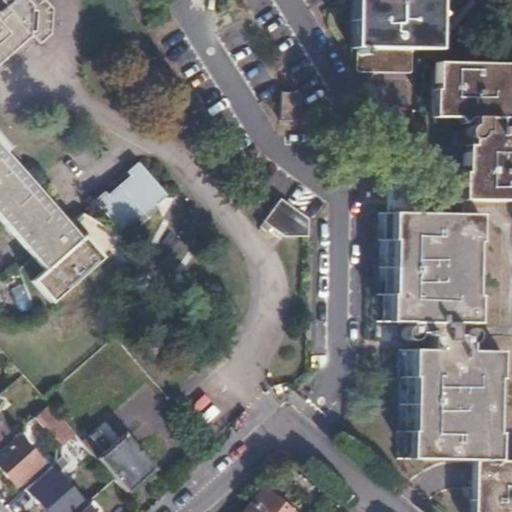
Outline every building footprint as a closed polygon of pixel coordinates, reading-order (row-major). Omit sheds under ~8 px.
[(0,0),(0,219),(14,236),(47,205),(24,179),(0,151),(0,48),(16,34),(27,34),(37,45),(49,36),(50,10),(40,0),(0,0)] [(358,0),(357,48),(406,50),(412,50),(432,51),(432,0),(358,0)] [(406,50),(357,48),(356,72),(406,74),(406,50)] [(479,461),(478,511),(511,511),(511,137),(511,138),(507,140),(504,145),(497,144),(497,128),(509,128),(510,90),(511,90),(511,63),(437,62),(436,99),(440,99),(440,126),(456,126),(461,131),(466,127),(472,127),(472,132),(468,134),(464,138),(464,142),(454,142),(454,157),(464,158),(464,169),(466,170),(467,172),(466,199),(460,199),(460,213),(460,215),(389,213),(387,307),(387,322),(411,322),(410,328),(406,329),(401,331),(401,335),(401,339),(405,342),(408,343),(412,342),(415,339),(417,334),(431,335),(431,351),(413,350),(412,459),(472,461),(479,461)] [(281,93),(280,119),(299,119),(300,93),(281,93)] [(104,189),(93,199),(121,232),(132,223),(136,227),(159,207),(155,204),(166,195),(138,161),(112,183),(115,187),(107,193),(104,189)] [(309,219),(280,198),(264,221),(285,236),(309,237),(309,219)] [(47,205),(14,236),(34,259),(65,231),(68,229),(47,205)] [(65,231),(34,259),(45,272),(33,282),(50,301),(98,258),(100,256),(84,239),(78,245),(65,231)] [(37,415),(62,443),(74,433),(49,404),(37,415)] [(104,420),(81,441),(100,460),(122,439),(104,420)] [(17,439),(0,454),(0,469),(15,486),(28,475),(32,479),(43,469),(17,439)] [(125,439),(98,464),(128,496),(155,471),(125,439)] [(23,489),(42,511),(75,511),(83,505),(49,467),(23,489)] [(287,511),(261,490),(243,511),(287,511)]
